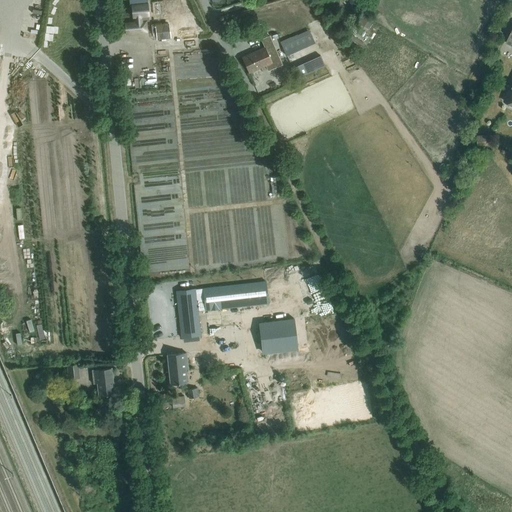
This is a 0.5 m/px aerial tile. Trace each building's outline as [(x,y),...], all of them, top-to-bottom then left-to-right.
[(135,22),(125,23),(126,33),(147,31),(146,21),(149,20),(147,0),(128,0),(129,5),(131,5),(133,17),(135,16),(135,22)] [(155,24),(151,25),(152,32),(156,32),(157,39),(199,35),(198,20),(188,0),(164,0),(162,0),(165,23),(155,24)] [(286,55),(315,43),(310,33),(282,46),(286,55)] [(278,36),(267,42),(270,48),(281,43),(278,36)] [(249,72),(279,58),(275,49),(268,52),(265,47),(242,57),(249,72)] [(80,55),(81,65),(88,65),(87,54),(80,55)] [(324,65),(320,55),(292,67),(296,77),(324,65)] [(265,281),(176,291),(181,337),(200,335),(197,311),(268,303),(265,281)] [(186,352),(167,354),(170,384),(187,382),(185,369),(188,368),(186,352)] [(78,365),(67,366),(68,379),(79,378),(78,365)] [(114,394),(112,367),(92,369),(93,383),(97,383),(98,395),(114,394)] [(198,387),(187,389),(189,398),(199,396),(198,387)]
